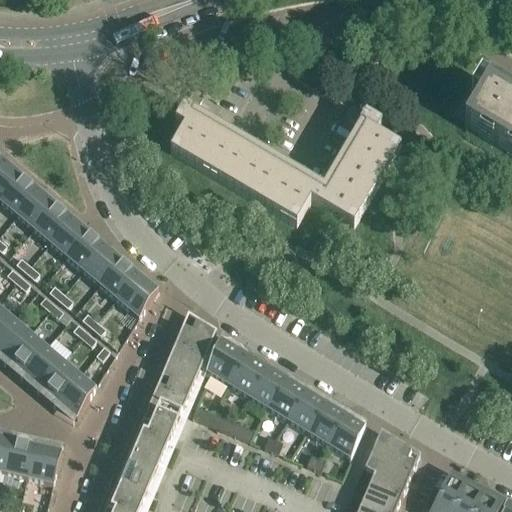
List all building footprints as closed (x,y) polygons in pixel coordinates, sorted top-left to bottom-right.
[(511,107),(487,92),(490,87),(480,82),(471,98),(480,103),(465,129),(511,157),(511,107)] [(201,105),(191,99),(174,127),(184,132),(170,156),(296,230),(310,207),(353,232),(400,152),(376,138),(381,129),(354,113),(348,123),(364,133),(324,200),(191,122),(201,105)] [(0,173),(0,206),(23,180),(6,166),(0,173)] [(39,194),(23,180),(0,206),(0,207),(16,221),(39,194)] [(16,221),(33,235),(56,208),(39,194),(16,221)] [(33,235),(49,249),(72,222),(56,208),(33,235)] [(89,236),(72,222),(49,249),(66,263),(89,236)] [(66,263),(82,277),(105,250),(89,236),(66,263)] [(122,264),(105,250),(82,277),(99,291),(122,264)] [(25,277),(30,271),(21,263),(16,269),(25,277)] [(99,291),(115,305),(138,277),(122,264),(99,291)] [(25,277),(35,285),(40,279),(30,271),(25,277)] [(7,280),(16,288),(22,282),(12,274),(7,280)] [(138,277),(115,305),(139,325),(158,294),(138,277)] [(16,288),(26,296),(31,290),(22,282),(16,288)] [(64,299),(54,291),(49,297),(58,305),(64,299)] [(68,313),(73,307),(64,299),(58,305),(68,313)] [(40,308),(49,316),(55,310),(45,302),(40,308)] [(55,310),(49,316),(59,324),(64,318),(55,310)] [(0,311),(0,340),(14,324),(0,311)] [(96,326),(87,319),(82,325),(91,333),(96,326)] [(14,324),(0,340),(0,358),(8,365),(31,338),(14,324)] [(106,511),(142,511),(156,480),(160,472),(200,375),(207,359),(216,337),(197,325),(196,325),(192,335),(183,331),(129,459),(133,460),(129,469),(121,489),(117,487),(106,511)] [(106,334),(96,326),(91,333),(100,340),(106,334)] [(88,338),(78,330),(73,336),(82,344),(88,338)] [(24,379),(47,352),(31,338),(8,365),(24,379)] [(88,338),(82,344),(92,352),(97,345),(88,338)] [(206,378),(229,392),(248,360),(220,343),(213,361),(207,359),(200,375),(206,378)] [(102,366),(110,357),(104,351),(96,361),(102,366)] [(47,352),(24,379),(41,393),(64,365),(47,352)] [(268,372),(248,360),(229,392),(249,404),(268,372)] [(57,407),(80,379),(64,365),(41,393),(57,407)] [(249,404),(268,416),(287,384),(268,372),(249,404)] [(96,393),(80,379),(57,407),(77,423),(96,393)] [(268,416),(288,427),(307,396),(287,384),(268,416)] [(326,407),(307,396),(288,427),(307,439),(326,407)] [(307,439),(327,451),(346,419),(326,407),(307,439)] [(200,426),(205,415),(197,411),(192,422),(200,426)] [(205,415),(200,426),(207,429),(212,418),(205,415)] [(214,432),(219,421),(212,418),(207,429),(214,432)] [(365,431),(346,419),(327,451),(350,466),(365,431)] [(214,432),(221,435),(226,424),(219,421),(214,432)] [(221,435),(228,438),(233,427),(226,424),(221,435)] [(240,430),(233,427),(228,438),(235,441),(240,430)] [(235,441),(242,444),(247,432),(240,430),(235,441)] [(255,436),(247,432),(242,444),(250,447),(255,436)] [(370,462),(411,480),(416,468),(407,464),(412,455),(381,436),(370,462)] [(0,441),(0,477),(6,479),(15,445),(0,441)] [(271,456),(276,445),(269,442),(264,453),(271,456)] [(36,450),(15,445),(6,479),(28,485),(36,450)] [(283,448),(276,445),(271,456),(278,459),(283,448)] [(36,450),(28,485),(54,491),(62,456),(36,450)] [(314,474),(318,463),(311,460),(306,471),(314,474)] [(369,490),(401,503),(411,480),(370,462),(365,474),(374,480),(370,488),(369,490)] [(318,463),(314,474),(321,477),(326,466),(318,463)] [(469,487),(464,484),(451,477),(439,500),(457,510),(469,487)] [(360,511),(359,511),(397,511),(401,503),(369,490),(370,488),(358,484),(355,491),(367,496),(360,511)] [(32,506),(47,510),(52,490),(37,487),(32,506)] [(460,511),(478,511),(487,496),(469,487),(457,510),(460,511)] [(478,511),(500,511),(504,506),(487,496),(478,511)] [(455,511),(457,510),(439,500),(432,511),(455,511)]
